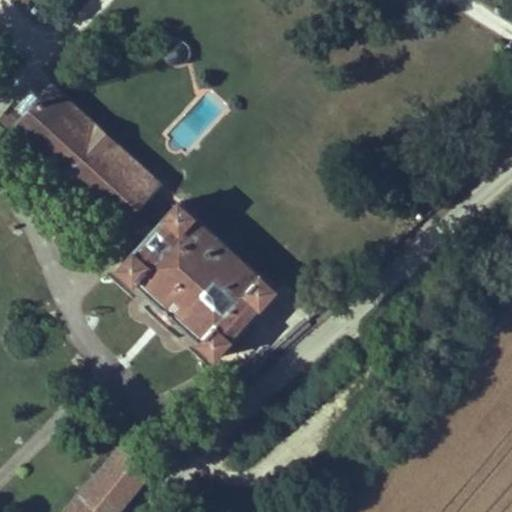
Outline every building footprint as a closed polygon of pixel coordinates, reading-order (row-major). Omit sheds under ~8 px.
[(175,40),(166,57),(180,64),(189,48),(175,40)] [(100,113),(64,80),(52,93),(41,83),(11,116),(60,159),(100,113)] [(118,130),(100,113),(60,159),(77,174),(118,130)] [(118,130),(77,174),(123,217),(163,173),(118,130)] [(226,347),(282,284),(185,194),(129,258),(226,347)] [(116,451),(62,511),(115,511),(145,476),(116,451)]
